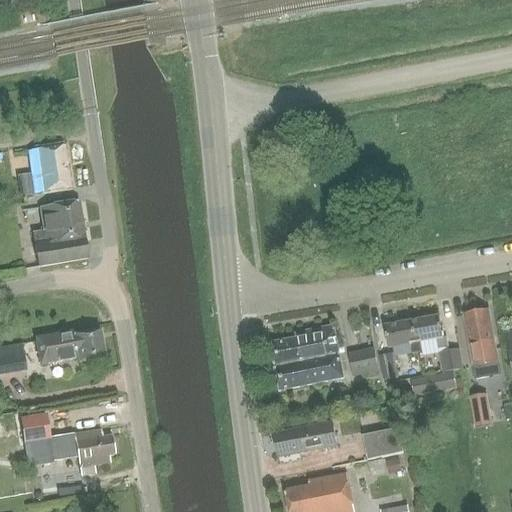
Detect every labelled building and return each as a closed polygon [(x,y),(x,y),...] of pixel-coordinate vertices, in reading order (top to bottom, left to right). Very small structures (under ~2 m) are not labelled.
[(32,179),(16,182),(18,195),(69,187),(62,149),(28,154),(32,179)] [(41,231),(31,233),(34,245),(38,268),(86,259),(77,202),(37,209),(41,231)] [(498,364),(496,353),(488,311),(464,315),(474,369),(482,367),(498,364)] [(443,339),(439,318),(412,322),(416,344),(420,343),(437,340),(439,350),(448,348),(446,339),(443,339)] [(416,344),(412,322),(385,327),(389,349),(411,345),(412,355),(422,353),(420,343),(416,344)] [(338,349),(334,328),(295,335),(296,340),(271,345),(278,393),(344,380),(339,356),(344,355),(343,348),(338,349)] [(79,364),(104,359),(99,331),(73,336),(73,334),(37,341),(42,366),(78,360),(79,364)] [(0,375),(27,371),(22,345),(0,348),(0,375)] [(348,357),(352,379),(379,373),(375,351),(348,357)] [(459,351),(439,354),(442,373),(462,370),(459,351)] [(394,355),(379,358),(383,381),(398,379),(394,355)] [(416,396),(455,389),(453,375),(413,382),(416,396)] [(486,394),(470,397),(476,428),(491,425),(486,394)] [(46,416),(21,420),(25,444),(34,443),(38,467),(52,464),(50,455),(76,450),(79,469),(110,464),(108,457),(114,456),(111,436),(100,438),(99,431),(50,440),(46,416)] [(300,451),(300,455),(337,448),(332,423),(303,429),(303,433),(275,439),(278,455),(300,451)] [(400,430),(365,437),(370,462),(405,455),(400,430)] [(389,477),(402,474),(399,461),(386,464),(389,477)] [(354,511),(347,475),(309,483),(310,487),(285,492),(289,511),(354,511)]
